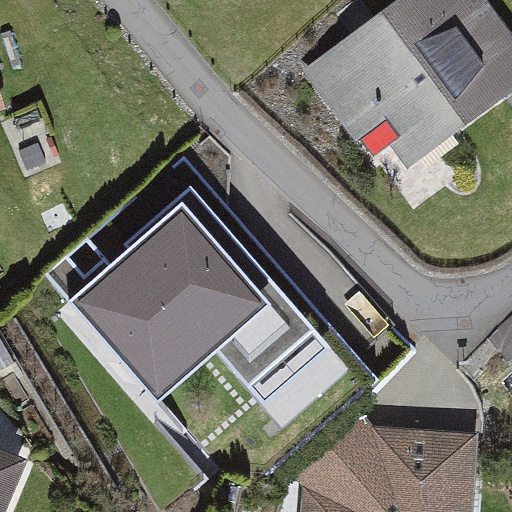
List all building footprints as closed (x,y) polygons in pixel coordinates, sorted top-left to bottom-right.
[(511,121),(511,37),(485,0),(423,0),(310,80),(379,177),(401,161),(419,187),(511,121)] [(0,72),(0,137),(17,132),(0,72)] [(227,243),(108,309),(154,392),(273,325),(227,243)] [(496,511),(497,457),(379,441),(312,494),(313,511),(496,511)] [(0,511),(35,511),(46,486),(0,467),(0,511)]
